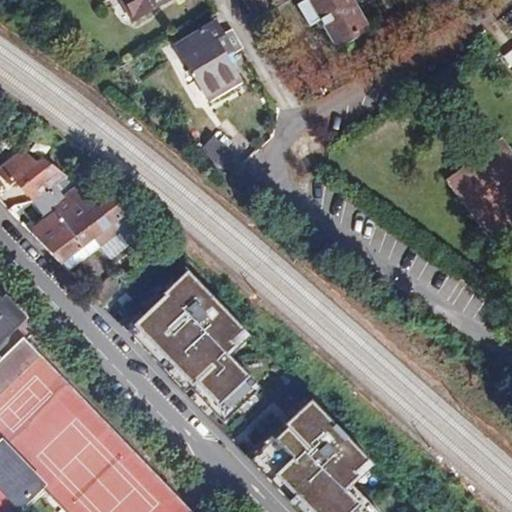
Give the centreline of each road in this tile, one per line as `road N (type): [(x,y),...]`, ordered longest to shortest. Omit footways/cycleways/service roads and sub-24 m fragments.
road 1 (residential): [(511,355),(392,272),(270,169),(299,122),(502,0)]
road 2 (residential): [(268,511),(0,230)]
